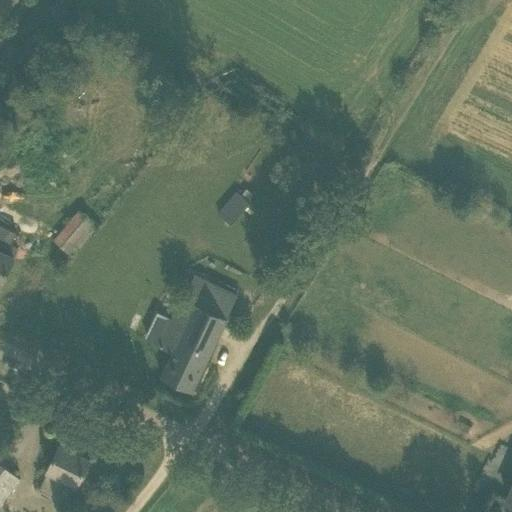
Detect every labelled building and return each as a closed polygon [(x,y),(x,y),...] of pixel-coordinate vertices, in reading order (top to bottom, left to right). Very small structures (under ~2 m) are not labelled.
[(218,213),(230,223),(248,203),(235,192),(218,213)] [(78,210),(53,240),(72,255),(97,225),(78,210)] [(0,286),(18,248),(10,244),(16,233),(0,224),(0,286)] [(160,376),(192,392),(227,318),(237,295),(193,275),(160,346),(172,352),(160,376)] [(90,458),(59,444),(46,470),(48,471),(39,489),(54,496),(62,478),(77,485),(90,458)] [(0,511),(0,503),(2,505),(4,502),(2,501),(20,479),(0,462),(0,511)]
